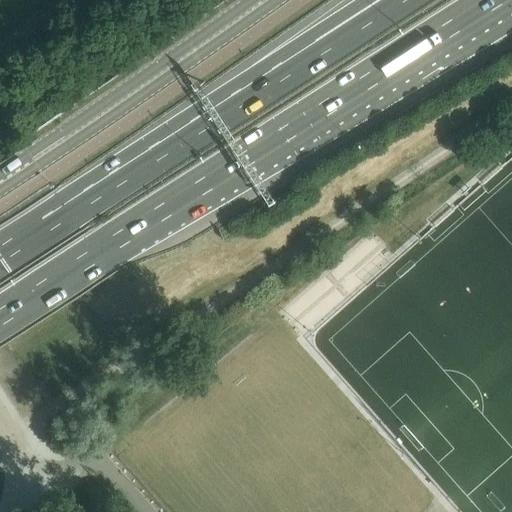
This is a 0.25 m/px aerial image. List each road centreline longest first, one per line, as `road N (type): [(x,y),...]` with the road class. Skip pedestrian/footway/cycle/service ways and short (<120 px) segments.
road 1 (motorway): [(0,318),(494,0)]
road 2 (motorway): [(395,0),(0,254)]
road 3 (tertiary): [(0,190),(278,0)]
road 4 (tertiary): [(253,0),(0,175)]
